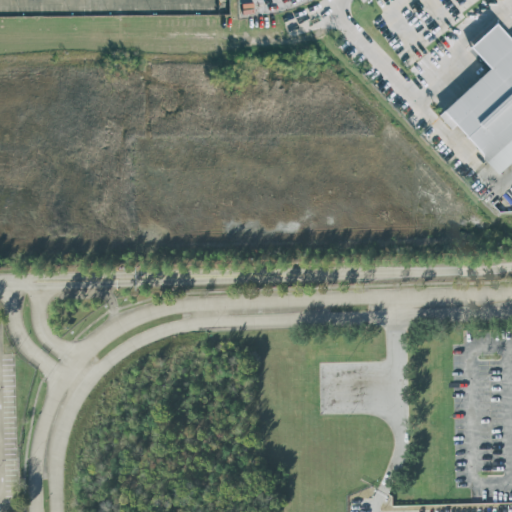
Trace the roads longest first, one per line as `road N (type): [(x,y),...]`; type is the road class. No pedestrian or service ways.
road 1 (motorway): [(39,281),(511,265)]
road 2 (residential): [(511,294),(193,304),(153,312),(76,360)]
road 3 (residential): [(86,388),(128,348),(192,324),(511,312)]
road 4 (residential): [(64,374),(36,448),(34,511)]
road 5 (residential): [(53,511),(62,432),(86,388)]
